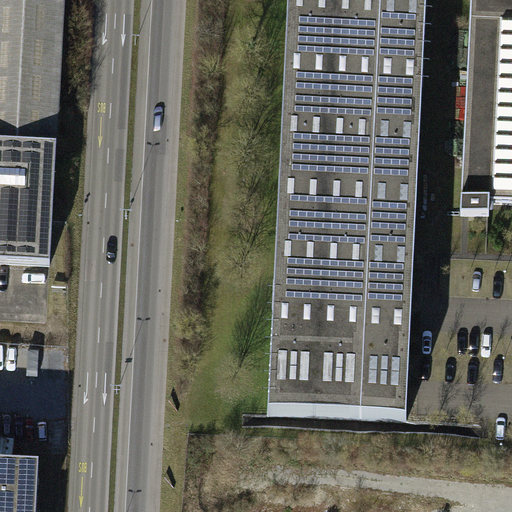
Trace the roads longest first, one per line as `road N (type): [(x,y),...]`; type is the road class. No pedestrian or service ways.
road 1 (primary): [(117,0),(90,511)]
road 2 (primary): [(141,511),(167,0)]
road 3 (unknown): [(511,310),(466,307),(450,320),(442,343),(454,399),(511,403)]
